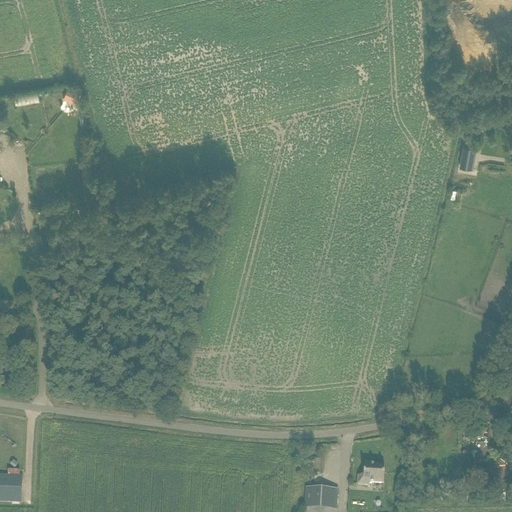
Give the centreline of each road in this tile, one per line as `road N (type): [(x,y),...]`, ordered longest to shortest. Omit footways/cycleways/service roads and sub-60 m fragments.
road 1 (unclassified): [(511,400),(290,436),(0,403)]
road 2 (unknown): [(45,410),(32,227)]
